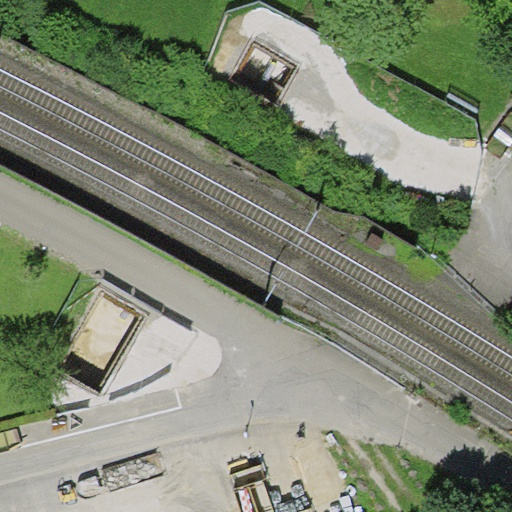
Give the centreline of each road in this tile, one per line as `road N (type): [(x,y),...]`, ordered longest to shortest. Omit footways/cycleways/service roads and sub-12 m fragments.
road 1 (residential): [(0,203),(301,368)]
road 2 (residential): [(0,460),(243,401),(301,368)]
road 3 (unclassified): [(301,368),(511,487)]
